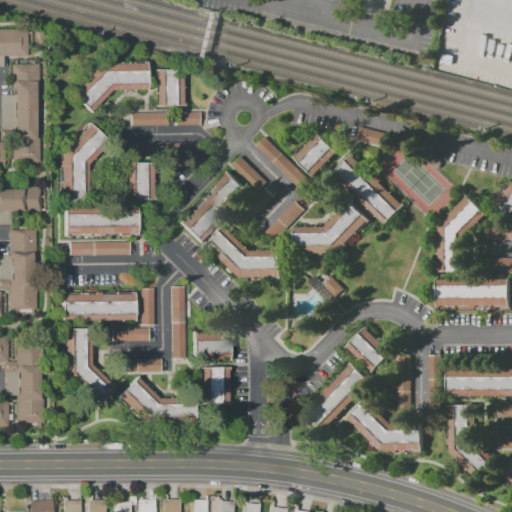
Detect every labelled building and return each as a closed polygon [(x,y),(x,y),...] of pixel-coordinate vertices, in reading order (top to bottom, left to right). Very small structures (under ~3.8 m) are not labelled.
[(0,29),(27,29),(27,55),(3,55),(3,66),(0,66),(0,29)] [(11,64),(38,64),(38,88),(35,88),(36,154),(12,155),(11,133),(0,133),(0,94),(14,94),(14,88),(11,88),(11,64)] [(72,94),(101,64),(146,64),(146,89),(110,90),(90,111),(72,94)] [(155,69),(182,68),(182,106),(155,107),(155,69)] [(131,112),(165,112),(166,125),(131,125),(131,112)] [(175,125),(175,112),(199,112),(199,125),(175,125)] [(61,200),(61,153),(90,124),(109,143),(89,162),(89,200),(61,200)] [(361,126),(392,134),(389,147),(358,138),(361,126)] [(296,158),(320,133),(339,151),(315,177),(296,158)] [(274,162),(257,146),(266,136),(283,153),(274,162)] [(128,143),(201,143),(201,155),(128,156),(128,143)] [(353,152),(382,180),(380,182),(404,204),(385,223),(333,173),(353,152)] [(283,153),(309,178),(300,187),(274,162),(283,153)] [(241,156),(268,181),(259,190),(233,164),(241,156)] [(126,163),(153,162),(154,199),(126,199),(126,163)] [(230,171),(249,189),(198,242),(179,224),(203,200),(201,198),(205,194),(207,195),(230,171)] [(511,185),(511,213),(498,199),(511,185)] [(0,190),(20,190),(20,186),(39,186),(40,211),(0,211),(0,190)] [(274,196),(249,222),(239,214),(265,187),(274,196)] [(439,225),(468,194),(489,214),(466,237),(467,272),(440,273),(439,225)] [(264,234),(296,200),(306,209),(273,243),(264,234)] [(369,218),(335,253),(297,254),(296,227),(327,226),(351,200),(369,218)] [(63,207),(136,207),(137,233),(103,234),(103,236),(96,236),(96,234),(64,234),(63,207)] [(0,223),(9,224),(9,212),(0,212),(0,223)] [(241,277),(236,272),(235,273),(207,245),(226,225),(251,250),(282,250),(282,277),(241,277)] [(511,226),(511,239),(488,239),(488,226),(511,226)] [(8,228),(35,228),(36,308),(9,308),(9,289),(0,289),(0,255),(9,255),(8,228)] [(68,242),(129,242),(129,255),(68,255),(68,242)] [(489,257),(511,257),(511,270),(489,270),(489,257)] [(321,282),(314,275),(308,281),(328,302),(343,288),(331,274),(321,282)] [(438,278),(510,278),(510,305),(438,305),(438,278)] [(170,286),(183,285),(184,358),(170,358),(170,286)] [(60,293),(64,293),(64,296),(76,296),(80,296),(80,293),(86,292),(86,294),(94,294),(94,292),(99,292),(99,295),(133,295),(134,320),(60,320),(60,293)] [(139,324),(139,292),(151,292),(152,324),(139,324)] [(348,347),(362,332),(368,326),(395,350),(375,372),(348,347)] [(111,328),(147,328),(148,341),(111,341),(111,328)] [(63,329),(90,329),(90,365),(111,384),(92,405),(63,380),(63,329)] [(191,331),(196,331),(196,333),(229,333),(230,360),(192,360),(191,331)] [(0,336),(11,336),(12,362),(0,362),(0,336)] [(16,422),(16,396),(18,396),(17,346),(38,346),(39,395),(40,395),(41,422),(16,422)] [(411,355),(411,415),(396,415),(396,355),(411,355)] [(429,355),(445,355),(445,414),(429,414),(429,355)] [(159,359),(159,372),(112,372),(112,359),(159,359)] [(2,372),(2,362),(15,362),(15,372),(2,372)] [(352,362),(371,380),(323,433),(304,415),(352,362)] [(511,395),(448,396),(448,367),(511,366),(511,395)] [(201,367),(228,367),(228,404),(201,404),(201,367)] [(151,426),(118,395),(136,377),(159,399),(193,400),(193,427),(151,426)] [(0,426),(0,399),(9,399),(9,426),(0,426)] [(393,423),(422,423),(422,450),(382,450),(349,419),(348,419),(366,399),(393,423)] [(499,404),(511,404),(511,417),(499,417),(499,404)] [(451,451),(451,405),(475,405),(476,437),(499,462),(479,480),(451,451)] [(499,434),(511,434),(511,448),(499,448),(499,434)] [(511,462),(503,471),(511,481),(511,462)] [(29,511),(29,501),(52,500),(52,511),(29,511)] [(62,511),(62,500),(79,500),(79,511),(62,511)] [(86,511),(86,500),(103,500),(103,511),(86,511)] [(137,511),(137,500),(153,500),(153,511),(137,511)] [(161,511),(160,500),(178,500),(178,511),(161,511)] [(204,511),(192,511),(192,500),(205,500),(204,511)] [(232,511),(219,511),(220,501),(228,501),(227,503),(233,504),(232,511)] [(244,511),(245,503),(258,504),(257,511),(244,511)]
